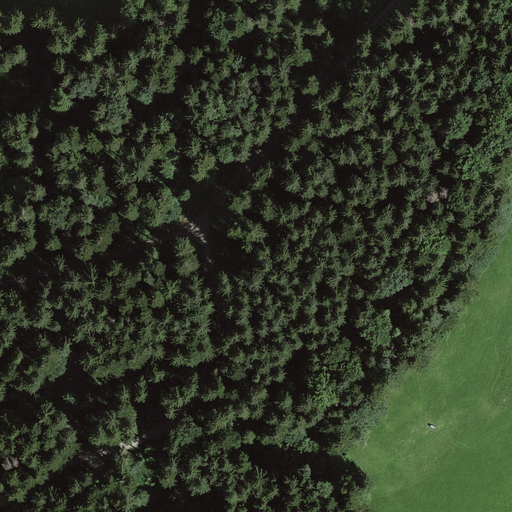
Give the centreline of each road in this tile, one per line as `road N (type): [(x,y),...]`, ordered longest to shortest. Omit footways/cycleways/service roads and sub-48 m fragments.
road 1 (track): [(0,283),(204,227),(217,309),(206,375),(170,424),(57,469),(13,511)]
road 2 (track): [(204,227),(219,197),(397,0)]
